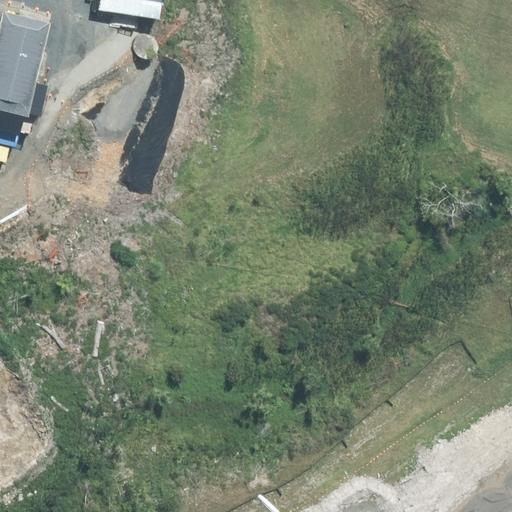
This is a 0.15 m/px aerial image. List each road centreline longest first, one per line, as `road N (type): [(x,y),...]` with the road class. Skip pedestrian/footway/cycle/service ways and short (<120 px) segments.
road 1 (trunk): [(0,316),(377,365)]
road 2 (trunk): [(367,459),(0,407)]
road 3 (primary): [(377,365),(393,247),(392,164),(371,34)]
road 4 (primary): [(418,69),(450,141),(462,222),(455,374)]
road 5 (primary): [(418,69),(464,102),(511,165)]
